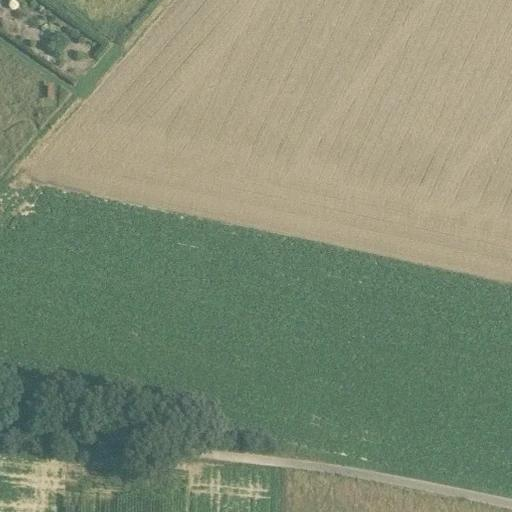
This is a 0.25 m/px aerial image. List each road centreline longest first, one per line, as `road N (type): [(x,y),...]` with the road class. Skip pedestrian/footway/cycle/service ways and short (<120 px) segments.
road 1 (track): [(0,431),(313,469),(511,507)]
road 2 (track): [(0,192),(166,0)]
